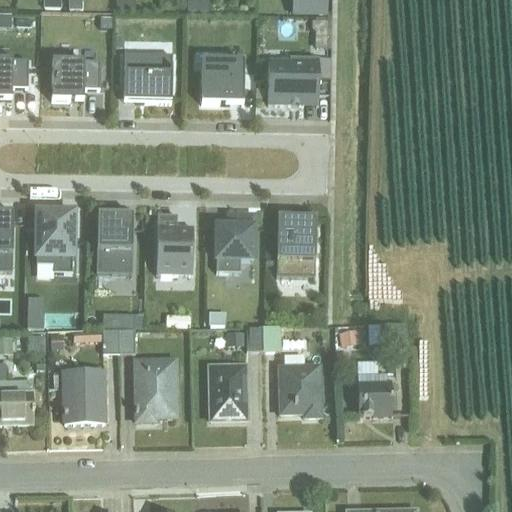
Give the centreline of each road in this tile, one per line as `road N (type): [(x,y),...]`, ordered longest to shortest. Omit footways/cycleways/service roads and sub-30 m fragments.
road 1 (residential): [(0,139),(295,144),(315,165),(295,187),(0,179)]
road 2 (residential): [(0,479),(470,470)]
